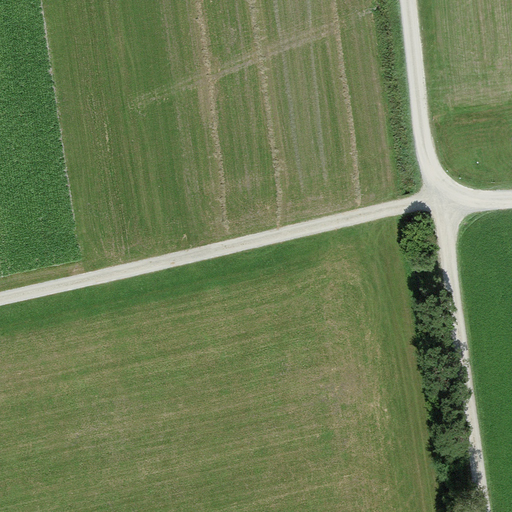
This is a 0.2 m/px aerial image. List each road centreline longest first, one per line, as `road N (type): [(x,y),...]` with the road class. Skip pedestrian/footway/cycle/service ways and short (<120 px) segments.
road 1 (track): [(511,196),(437,203),(0,301)]
road 2 (track): [(480,511),(411,0)]
